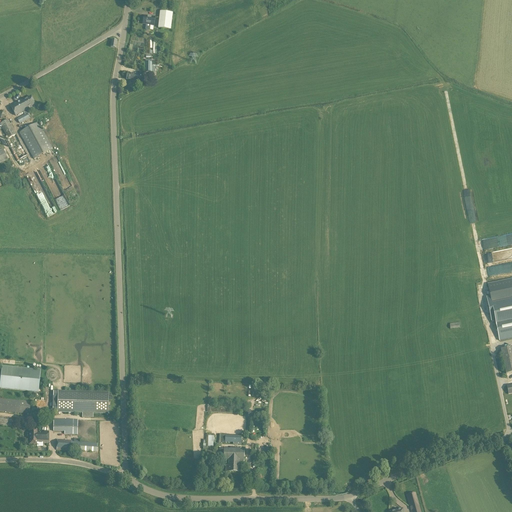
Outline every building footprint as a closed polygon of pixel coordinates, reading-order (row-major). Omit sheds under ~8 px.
[(160,12),(158,28),(170,30),(172,13),(160,12)] [(144,16),(143,24),(146,25),(154,26),(155,18),(144,16)] [(127,73),(126,80),(133,81),(133,82),(140,84),(142,75),(138,74),(138,75),(127,73)] [(22,100),(10,106),(15,116),(29,109),(28,108),(35,105),(35,104),(35,103),(34,101),(33,101),(32,100),(33,99),(32,97),(31,97),(23,101),(22,100)] [(27,114),(17,119),(19,124),(29,118),(27,114)] [(8,120),(0,124),(7,137),(19,160),(27,155),(8,120)] [(38,122),(19,132),(34,160),(53,149),(38,122)] [(46,217),(56,213),(41,178),(31,182),(46,217)] [(496,238),(480,240),(481,248),(497,247),(496,238)] [(511,264),(487,268),(488,276),(511,271),(511,264)] [(494,302),(511,297),(511,278),(490,283),(494,302)] [(511,314),(495,318),(500,341),(511,338),(511,314)] [(511,347),(501,350),(506,374),(511,372),(511,347)] [(3,366),(1,388),(38,392),(40,370),(3,366)] [(58,392),(57,413),(81,414),(81,418),(92,418),(93,414),(108,414),(108,393),(58,392)] [(0,398),(0,411),(29,414),(31,402),(0,398)] [(209,404),(208,411),(246,413),(246,406),(209,404)] [(0,425),(7,426),(15,427),(16,420),(8,420),(0,418),(0,425)] [(54,420),(53,432),(65,432),(65,435),(78,435),(78,420),(54,420)] [(30,430),(30,445),(37,445),(37,444),(49,444),(49,431),(37,431),(37,430),(30,430)] [(207,433),(207,447),(209,448),(209,446),(216,446),(216,444),(214,444),(215,433),(207,433)] [(57,440),(57,450),(71,451),(71,450),(97,452),(98,444),(72,441),(57,440)] [(219,450),(219,460),(224,460),(224,461),(228,461),(228,466),(226,466),(226,470),(228,470),(228,472),(239,473),(239,462),(244,462),(245,450),(224,449),(224,450),(219,450)] [(420,511),(415,493),(407,495),(411,511),(420,511)]
